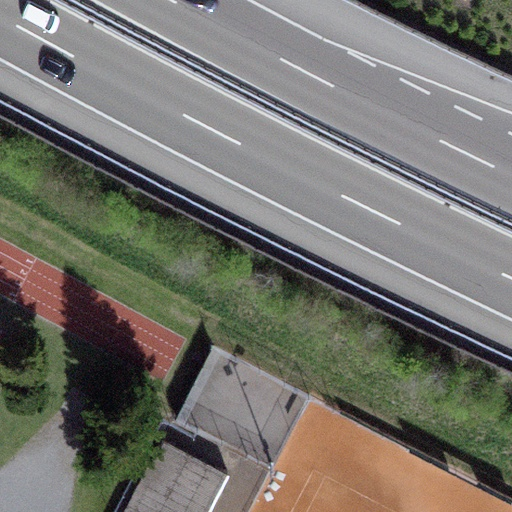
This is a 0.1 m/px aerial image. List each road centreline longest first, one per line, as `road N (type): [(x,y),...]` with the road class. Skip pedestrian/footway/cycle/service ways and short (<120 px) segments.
road 1 (motorway): [(0,20),(511,281)]
road 2 (motorway): [(511,175),(171,0)]
